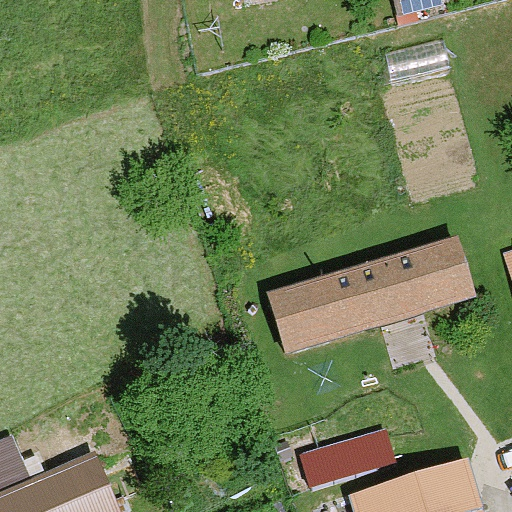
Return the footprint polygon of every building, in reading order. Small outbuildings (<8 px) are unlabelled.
[(442,0),(392,0),(397,20),(445,9),(442,0)] [(285,356),(474,303),(458,245),(268,298),(285,356)] [(305,444),(311,479),(400,463),(394,428),(305,444)] [(0,511),(117,511),(94,458),(29,486),(10,442),(0,446),(0,511)] [(474,511),(480,510),(466,467),(350,502),(353,511),(474,511)]
